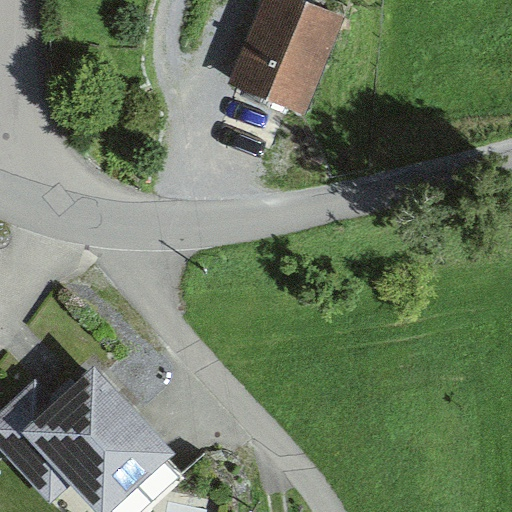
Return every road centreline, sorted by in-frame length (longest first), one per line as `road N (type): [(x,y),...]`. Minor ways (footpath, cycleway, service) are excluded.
road 1 (unclassified): [(136,226),(267,219),(511,160)]
road 2 (unclassified): [(136,226),(144,278),(170,324),(291,455),(331,511)]
road 3 (residential): [(7,200),(19,109),(17,0)]
road 4 (unclassified): [(7,200),(72,220),(136,226)]
